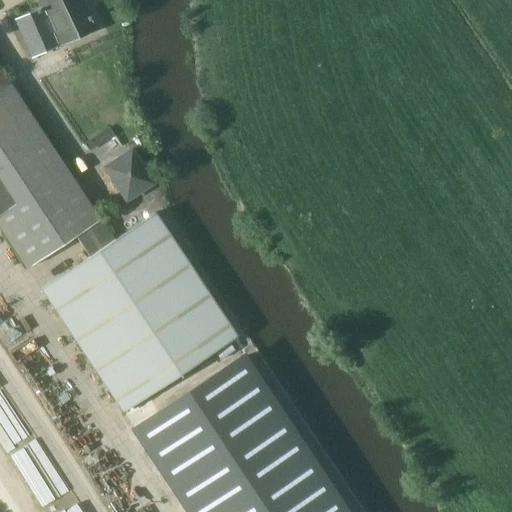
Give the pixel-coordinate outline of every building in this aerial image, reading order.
[(82,0),(38,0),(42,7),(14,20),(31,58),(95,29),(82,0)] [(88,253),(110,238),(99,220),(0,69),(0,230),(25,269),(76,235),(88,253)] [(102,165),(125,200),(160,178),(137,143),(102,165)] [(40,289),(122,412),(237,336),(155,212),(40,289)] [(346,511),(244,357),(134,429),(189,511),(346,511)]
